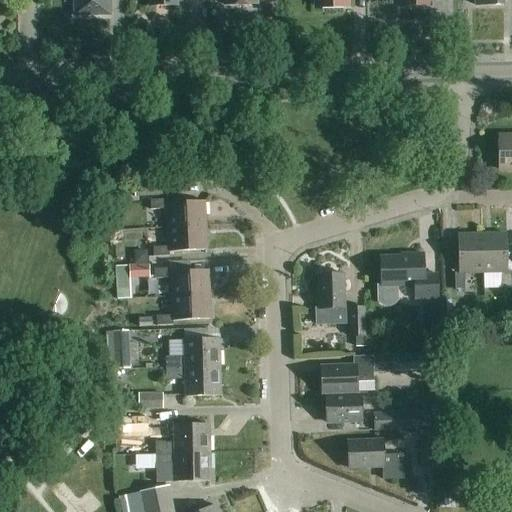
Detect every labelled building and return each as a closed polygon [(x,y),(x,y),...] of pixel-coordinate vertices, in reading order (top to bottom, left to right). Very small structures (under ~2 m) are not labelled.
[(109,0),(73,0),(74,16),(109,16),(109,0)] [(511,170),(511,137),(499,138),(499,170),(511,170)] [(134,198),(136,198),(165,197),(165,182),(134,183),(134,198)] [(205,226),(204,202),(166,203),(166,200),(150,201),(150,210),(166,210),(167,228),(205,226)] [(205,226),(167,228),(167,246),(152,247),(152,257),(168,256),(168,253),(206,251),(205,226)] [(506,234),(481,235),(482,273),(502,272),(502,289),(511,289),(511,273),(507,273),(506,234)] [(481,235),(457,236),(458,274),(454,274),(454,290),(464,290),(464,273),(482,273),(481,235)] [(132,250),(132,263),(145,263),(145,250),(132,250)] [(380,257),(380,286),(376,286),(377,301),(380,305),(384,306),(388,306),(392,304),(395,301),(395,286),(415,286),(415,300),(437,300),(437,274),(423,274),(422,254),(409,254),(409,257),(380,257)] [(114,267),(116,300),(132,299),(131,280),(149,278),(148,265),(114,267)] [(209,295),(208,271),(169,273),(169,269),(153,270),(154,279),(169,278),(170,297),(209,295)] [(343,275),(317,275),(318,307),(315,307),(315,324),(349,323),(350,336),(364,336),(363,308),(350,308),(344,308),(343,275)] [(209,295),(170,297),(171,316),(156,317),(156,327),(172,326),(172,322),(210,320),(209,295)] [(443,325),(442,304),(421,305),(422,325),(443,325)] [(138,318),(138,327),(152,327),(152,317),(138,318)] [(129,331),(113,332),(114,370),(130,369),(129,331)] [(363,336),(355,336),(355,347),(366,347),(366,336),(363,336)] [(219,367),(219,339),(184,340),(184,358),(176,358),(175,357),(165,357),(165,368),(219,367)] [(433,371),(432,354),(364,357),(365,374),(433,371)] [(220,396),(219,367),(165,368),(166,381),(176,381),(176,380),(185,380),(185,397),(220,396)] [(320,368),(321,393),(356,392),(355,367),(320,368)] [(137,394),(138,409),(162,409),(162,394),(137,394)] [(361,397),(326,398),(326,423),(362,423),(361,397)] [(372,414),(373,430),(439,428),(439,413),(418,414),(418,412),(372,414)] [(115,417),(115,433),(139,433),(139,417),(124,417),(115,417)] [(209,453),(209,425),(173,425),(173,443),(166,444),(164,442),(155,443),(155,455),(209,453)] [(419,430),(420,470),(434,470),(433,430),(419,430)] [(401,455),(383,456),(382,441),(347,443),(348,469),(382,467),(383,480),(403,479),(401,455)] [(210,482),(209,453),(155,455),(156,483),(210,482)] [(129,476),(128,455),(116,455),(117,477),(129,476)] [(132,511),(172,502),(168,486),(129,495),(132,511)] [(173,511),(172,502),(132,511),(173,511)]
